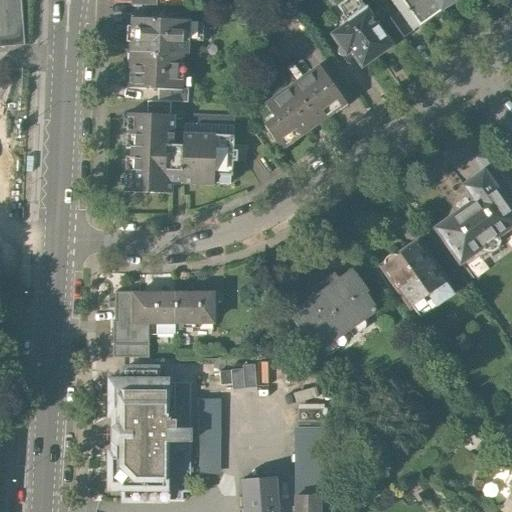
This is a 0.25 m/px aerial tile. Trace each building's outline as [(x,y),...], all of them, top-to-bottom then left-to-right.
[(20,0),(0,0),(0,47),(25,46),(20,0)] [(403,37),(416,28),(395,0),(383,9),(403,37)] [(416,29),(440,12),(431,0),(395,0),(416,28),(416,29)] [(431,0),(440,12),(457,0),(431,0)] [(393,46),(367,10),(331,36),(347,57),(353,53),(363,67),(393,46)] [(142,12),(140,49),(193,51),(197,51),(198,14),(142,12)] [(192,86),(193,51),(140,49),(139,84),(169,85),(192,86)] [(346,101),(322,67),(266,106),(276,121),(263,130),(277,149),(346,101)] [(169,85),(168,97),(182,97),(198,98),(198,87),(192,86),(169,85)] [(158,96),(157,108),(181,109),(182,97),(168,97),(158,96)] [(157,108),(140,107),(137,186),(178,187),(178,174),(242,177),(243,130),(195,128),(194,142),(183,142),(184,109),(181,109),(157,108)] [(474,155),(486,172),(489,177),(504,167),(489,144),(474,155)] [(476,203),(437,229),(462,264),(511,229),(511,210),(489,177),(486,172),(465,187),(476,203)] [(447,287),(418,245),(384,269),(413,311),(447,287)] [(370,295),(355,274),(292,317),(319,357),(380,315),(368,297),(370,295)] [(134,327),(149,327),(212,326),(212,293),(133,294),(134,327)] [(113,320),(114,357),(149,357),(149,327),(134,327),(133,294),(116,294),(116,320),(113,320)] [(189,383),(110,383),(110,497),(182,498),(182,490),(188,490),(189,383)] [(219,400),(199,400),(199,475),(219,476),(219,400)] [(279,511),(276,479),(242,482),(244,511),(279,511)] [(319,511),(320,496),(295,495),(294,511),(319,511)]
